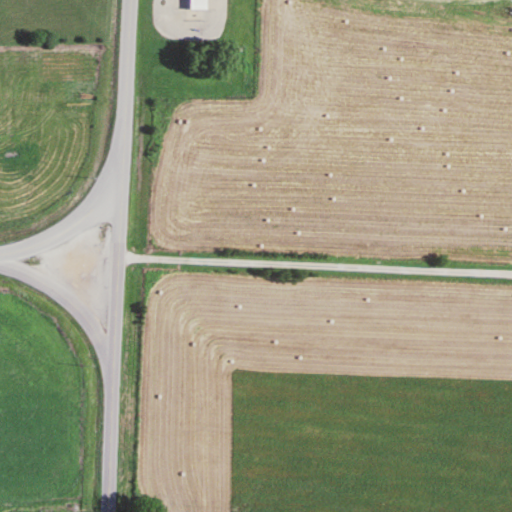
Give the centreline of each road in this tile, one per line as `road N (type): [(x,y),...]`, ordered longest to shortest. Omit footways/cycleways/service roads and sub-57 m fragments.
road 1 (secondary): [(109,511),(119,156)]
road 2 (secondary): [(0,269),(38,280),(82,315),(113,396)]
road 3 (secondary): [(0,256),(81,223),(109,186),(119,156)]
road 4 (secondary): [(127,0),(119,156)]
